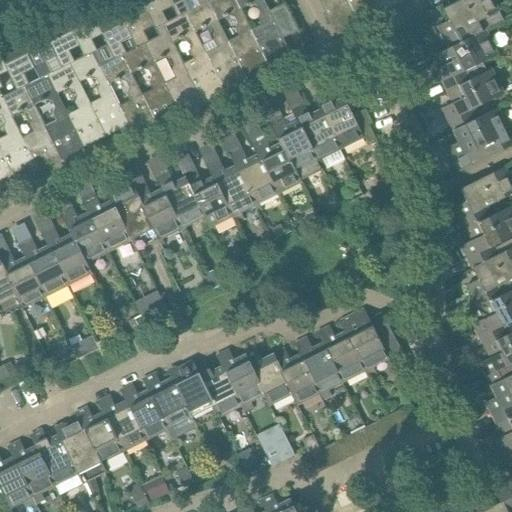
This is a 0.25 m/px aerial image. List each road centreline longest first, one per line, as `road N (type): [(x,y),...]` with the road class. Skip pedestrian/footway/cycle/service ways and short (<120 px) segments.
road 1 (residential): [(3,433),(184,343),(292,331),(371,297),(415,317),(433,339)]
road 2 (residential): [(0,210),(335,56)]
road 3 (residential): [(433,339),(432,191),(365,42)]
road 4 (residential): [(167,511),(255,487),(323,479),(460,417)]
